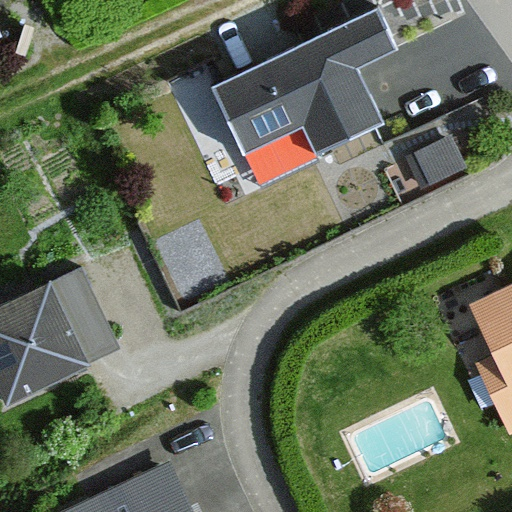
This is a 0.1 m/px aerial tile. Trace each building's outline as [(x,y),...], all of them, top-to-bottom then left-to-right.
[(353,18),(189,99),(222,166),(285,135),(298,162),(359,131),(334,82),(374,61),(353,18)] [(410,207),(456,182),(436,145),(390,170),(410,207)] [(0,411),(107,363),(67,277),(0,308),(0,411)] [(511,440),(511,288),(452,317),(477,369),(464,376),(499,447),(511,440)] [(184,511),(165,470),(68,511),(184,511)]
